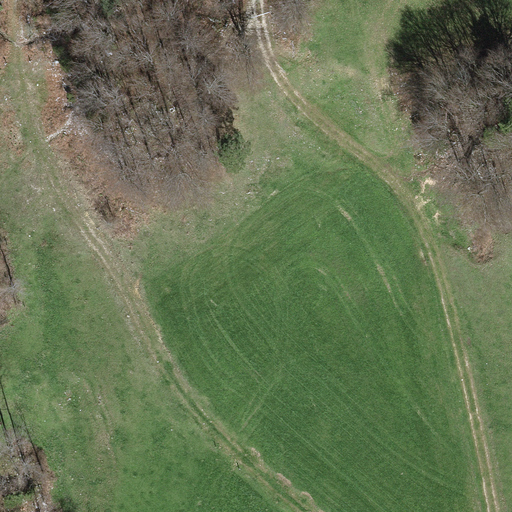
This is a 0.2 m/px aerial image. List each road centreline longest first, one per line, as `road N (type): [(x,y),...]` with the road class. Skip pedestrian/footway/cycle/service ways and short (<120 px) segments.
road 1 (track): [(298,511),(202,426),(151,357),(69,215),(12,78),(18,0)]
road 2 (track): [(488,511),(406,188),(343,161),(289,107),(256,38),(259,0)]
